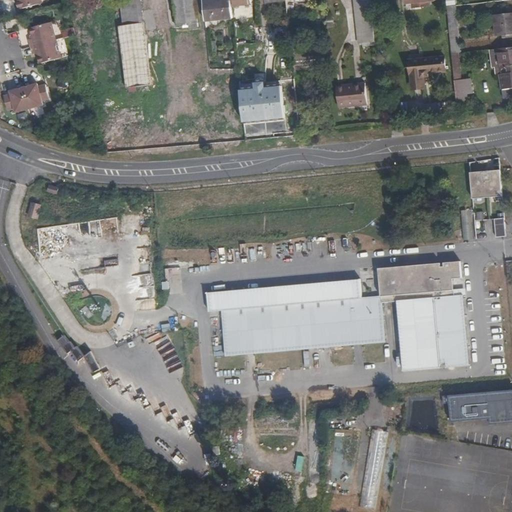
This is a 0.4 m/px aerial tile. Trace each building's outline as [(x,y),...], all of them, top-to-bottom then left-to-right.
[(151,85),(141,0),(108,0),(109,4),(113,4),(115,24),(124,22),(124,25),(119,26),(126,88),(151,85)] [(198,28),(194,0),(174,0),(178,26),(189,24),(190,29),(198,28)] [(203,0),(205,21),(233,18),(232,6),(230,0),(203,0)] [(298,12),(296,0),(286,0),(287,13),(298,12)] [(354,0),(359,44),(375,42),(370,0),(354,0)] [(461,52),(456,5),(447,6),(452,53),(459,53),(461,52)] [(511,34),(511,12),(495,15),(497,36),(511,34)] [(29,38),(31,46),(35,45),(56,39),(51,21),(30,27),(32,34),(33,37),(32,37),(29,38)] [(269,27),(261,28),(263,43),(271,42),(269,27)] [(31,46),(33,53),(36,52),(37,52),(38,55),(40,62),(61,57),(56,39),(35,45),(31,46)] [(511,46),(498,48),(491,49),(493,67),(496,67),(497,75),(501,74),(511,72),(511,46)] [(383,48),(376,49),(377,58),(384,58),(383,48)] [(462,79),(459,53),(452,53),(455,80),(462,79)] [(444,55),(410,59),(412,85),(426,83),(425,76),(430,75),(430,72),(446,70),(444,55)] [(511,80),(511,72),(501,74),(502,82),(511,80)] [(473,94),(472,78),(462,79),(455,80),(458,110),(470,109),(469,94),(473,94)] [(511,80),(502,82),(503,89),(511,88),(511,80)] [(45,106),(44,102),(39,86),(39,83),(24,87),(31,110),(45,106)] [(44,102),(50,100),(46,84),(39,86),(44,102)] [(253,91),(239,92),(242,124),(283,121),(280,88),(264,89),(263,84),(253,85),(253,91)] [(347,89),(346,86),(338,87),(340,108),(368,105),(366,87),(347,89)] [(16,114),(31,110),(24,87),(10,91),(11,94),(15,110),(16,114)] [(4,96),(8,111),(15,110),(11,94),(4,96)] [(483,198),(498,196),(496,170),(481,171),(483,198)] [(466,173),(468,199),(483,198),(481,171),(466,173)] [(59,189),(50,186),(48,193),(57,195),(59,189)] [(42,206),(32,204),(28,217),(38,220),(42,206)] [(492,237),(502,236),(500,218),(490,219),(492,237)] [(104,260),(105,269),(117,268),(117,258),(104,260)] [(356,280),(203,295),(205,315),(220,314),(220,319),(218,320),(223,356),(310,347),(382,340),(379,303),(392,302),(399,372),(437,369),(437,365),(442,364),(442,368),(467,366),(459,295),(462,295),(461,289),(451,291),(449,279),(458,278),(456,262),(440,263),(440,267),(436,267),(436,264),(374,270),(377,296),(377,298),(358,300),(358,297),(356,280)] [(165,268),(165,289),(181,289),(180,268),(165,268)] [(61,334),(69,344),(75,339),(71,334),(66,330),(61,334)] [(511,390),(448,396),(450,422),(489,418),(489,425),(511,422),(511,390)] [(376,510),(388,432),(375,430),(363,508),(376,510)]
